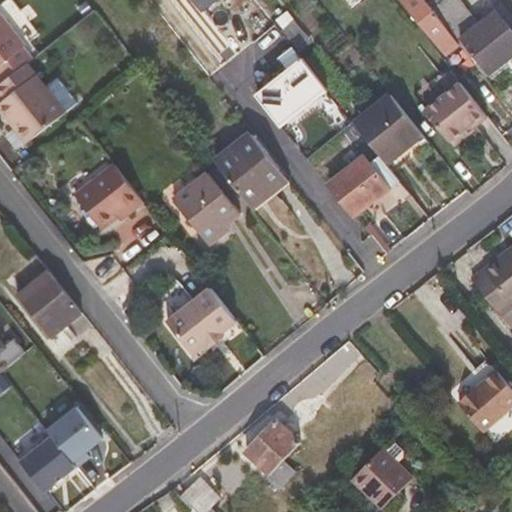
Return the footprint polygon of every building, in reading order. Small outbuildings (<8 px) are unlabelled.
[(216,0),(195,0),(203,10),(216,0)] [(458,41),(433,9),(426,0),(404,0),(445,52),(458,41)] [(444,0),(433,9),(458,41),(462,37),(491,73),(511,56),(511,30),(497,11),(480,24),(460,0),(444,0)] [(0,78),(1,80),(25,61),(30,58),(21,46),(24,43),(0,11),(0,78)] [(311,42),(294,21),(281,29),(299,52),(311,42)] [(511,63),(511,56),(491,73),(494,77),(511,63)] [(328,89),(303,57),(258,93),(258,96),(282,125),(328,89)] [(25,61),(1,80),(0,80),(0,93),(2,97),(0,98),(0,109),(23,141),(63,111),(25,61)] [(475,124),(488,114),(461,81),(426,109),(450,139),(473,121),(475,124)] [(423,135),(392,96),(356,124),(381,155),(387,163),(397,155),(423,135)] [(285,177),(249,132),(213,160),(253,211),(272,196),(268,190),(285,177)] [(400,180),(387,163),(381,155),(370,164),(365,157),(329,185),(354,217),(400,180)] [(130,213),(144,202),(115,164),(75,195),(102,230),(118,217),(128,209),(130,213)] [(238,214),(207,174),(183,193),(216,236),(227,227),(225,224),(238,214)] [(272,196),(290,183),(285,177),(268,190),(272,196)] [(208,242),(216,236),(183,193),(175,200),(208,242)] [(118,217),(121,220),(130,213),(128,209),(118,217)] [(511,249),(474,280),(501,314),(511,305),(511,249)] [(48,268),(46,270),(17,292),(54,337),(84,313),(48,268)] [(219,329),(222,333),(237,321),(211,287),(168,321),(194,355),(210,342),(207,338),(219,329)] [(212,345),(223,335),(222,333),(219,329),(207,338),(210,342),(212,345)] [(0,370),(25,350),(13,335),(4,342),(0,336),(0,370)] [(461,405),(484,431),(511,406),(511,386),(500,372),(461,405)] [(46,426),(51,432),(76,463),(88,453),(84,448),(102,435),(76,403),(46,426)] [(278,418),(245,451),(260,465),(291,433),(278,418)] [(51,432),(20,457),(44,488),(56,479),(59,483),(67,476),(64,472),(76,463),(51,432)] [(268,473),(265,477),(271,483),(290,464),(283,457),(299,441),(291,433),(260,465),(268,473)] [(379,510),(409,479),(391,461),(396,456),(396,449),(388,442),(380,452),(379,450),(349,482),(379,510)] [(277,490),(297,471),(290,464),(271,483),(277,490)] [(210,485),(200,476),(181,495),(190,504),(210,485)] [(210,485),(190,504),(194,508),(199,511),(204,511),(211,506),(221,496),(210,485)]
